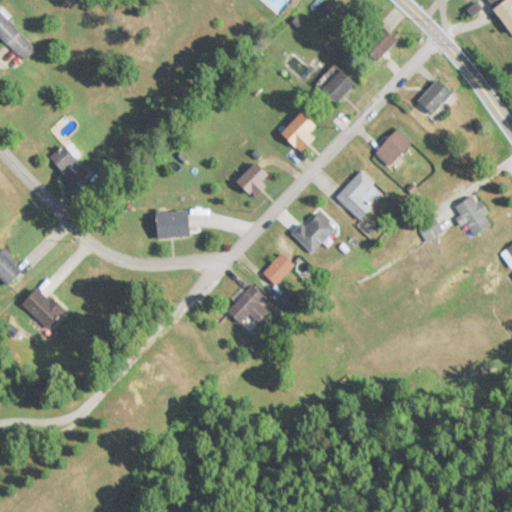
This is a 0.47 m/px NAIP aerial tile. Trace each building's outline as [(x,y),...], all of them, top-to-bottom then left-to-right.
[(511,0),(488,0),(511,29),(511,0)] [(40,48),(1,10),(0,11),(0,32),(28,61),(40,48)] [(379,61),(401,40),(386,25),(365,47),(379,61)] [(359,83),(344,69),(323,90),(338,104),(359,83)] [(458,93),(443,78),(419,102),(434,117),(458,93)] [(284,133),(298,147),(319,126),(305,112),(284,133)] [(417,143),(403,128),(378,152),(392,167),(417,143)] [(76,185),(92,171),(67,144),(52,158),(76,185)] [(276,178),(259,162),(240,181),(257,198),(276,178)] [(340,196),(364,220),(378,206),(367,195),(379,183),(366,170),(340,196)] [(482,203),(476,195),(459,205),(479,237),(500,224),(485,201),(482,203)] [(162,239),(194,236),(192,210),(160,213),(162,239)] [(308,226),(305,223),(295,233),(315,254),(340,229),(322,212),(308,226)] [(0,275),(10,286),(25,272),(4,250),(0,253),(0,275)] [(267,272),(280,284),(298,264),(285,252),(267,272)] [(263,323),(273,313),(263,303),(269,296),(256,284),(231,311),(243,323),(252,313),(263,323)] [(44,327),(64,310),(43,286),(23,303),(44,327)] [(283,302),(297,313),(306,300),(293,290),(283,302)]
